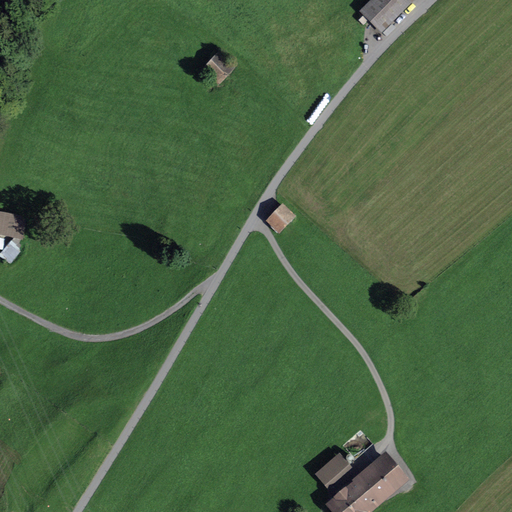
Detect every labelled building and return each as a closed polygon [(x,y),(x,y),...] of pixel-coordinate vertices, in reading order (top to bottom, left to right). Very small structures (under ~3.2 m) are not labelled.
[(405,0),(375,0),(364,11),(381,30),(408,3),(405,0)] [(219,57),(206,69),(218,82),(231,69),(219,57)] [(283,208),(269,222),(278,231),(293,216),(283,208)] [(0,217),(0,232),(19,235),(21,220),(0,217)] [(406,482),(385,457),(358,480),(359,481),(356,483),(358,485),(332,507),(336,511),(363,511),(385,494),(389,497),(406,482)] [(339,458),(318,476),(327,485),(347,467),(339,458)]
